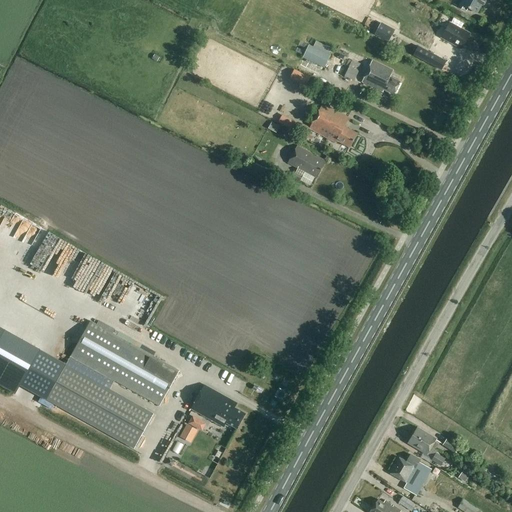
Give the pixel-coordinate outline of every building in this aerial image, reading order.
[(477,14),(484,0),(462,0),(458,8),(466,12),(468,9),(477,14)] [(395,29),(381,21),(374,34),(388,41),(395,29)] [(460,50),(469,34),(449,23),(440,39),(460,50)] [(410,36),(402,33),(399,42),(415,48),(420,30),(413,27),(410,36)] [(252,47),(258,50),(264,38),(258,35),(252,47)] [(277,54),(282,40),(273,38),(268,52),(277,54)] [(324,68),(330,55),(308,44),(302,57),(324,68)] [(435,56),(417,46),(412,56),(430,65),(435,56)] [(354,81),(362,64),(353,60),(345,76),(354,81)] [(394,96),(400,82),(390,77),(393,70),(372,60),(361,83),(382,93),(383,91),(394,96)] [(334,64),(330,83),(339,85),(344,66),(334,64)] [(310,76),(294,68),(289,77),(306,85),(310,76)] [(369,101),(373,92),(351,82),(346,91),(369,101)] [(357,134),(344,127),(349,117),(335,111),(322,103),(309,128),(301,124),(298,130),(306,134),(308,129),(335,143),(336,141),(349,148),(357,134)] [(293,121),(281,114),(277,121),(289,128),(293,121)] [(271,122),(268,128),(276,133),(279,126),(271,122)] [(316,157),(311,154),(311,153),(297,146),(287,163),(316,179),(326,161),(316,156),(316,157)] [(247,164),(250,159),(239,154),(236,158),(247,164)] [(261,171),(264,167),(256,163),(254,167),(261,171)] [(301,181),(303,177),(294,173),(292,177),(301,181)] [(288,177),(284,185),(293,190),(297,182),(288,177)] [(160,406),(180,370),(91,320),(71,356),(160,406)] [(39,348),(4,328),(0,336),(0,383),(15,392),(39,348)] [(65,363),(45,398),(135,449),(156,413),(65,363)] [(236,429),(245,413),(234,407),(236,403),(204,384),(190,409),(223,427),(225,423),(236,429)] [(190,443),(197,430),(186,424),(179,436),(190,443)] [(412,435),(436,451),(437,451),(431,448),(436,439),(417,427),(412,435)] [(435,453),(436,451),(412,435),(407,443),(427,455),(432,458),(431,460),(440,466),(445,459),(435,453)] [(455,453),(459,447),(447,439),(443,445),(455,453)] [(418,463),(419,459),(410,454),(406,461),(399,457),(390,474),(406,483),(403,488),(416,495),(431,469),(433,465),(422,459),(419,464),(418,463)] [(498,473),(501,470),(486,460),(484,464),(498,473)] [(496,476),(498,473),(484,464),(479,471),(501,485),(503,481),(496,476)] [(463,470),(458,478),(465,482),(469,474),(463,470)] [(412,511),(417,505),(404,495),(399,502),(412,511)] [(373,506),(382,511),(399,511),(401,511),(385,500),(383,503),(378,499),(373,506)] [(479,511),(481,510),(469,502),(464,499),(458,507),(464,511),(479,511)]
